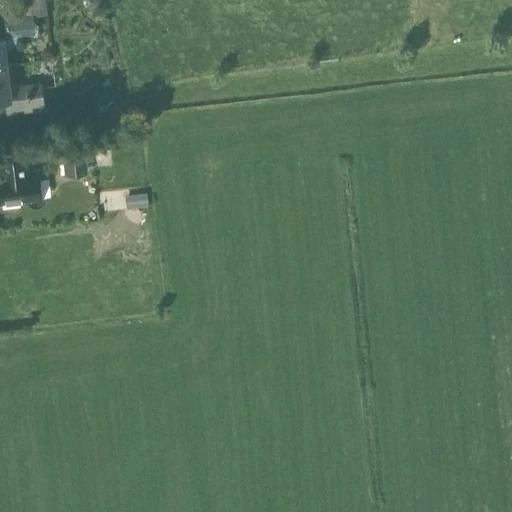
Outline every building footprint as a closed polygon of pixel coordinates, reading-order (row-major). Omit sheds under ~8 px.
[(20,0),(15,1),(17,18),(33,16),(31,0),(20,0)] [(6,20),(8,35),(0,36),(0,66),(7,66),(5,50),(10,49),(13,47),(17,42),(18,38),(18,34),(35,32),(33,16),(17,18),(6,20)] [(7,66),(0,66),(0,97),(6,97),(8,113),(44,108),(41,83),(10,87),(7,66)] [(115,106),(105,116),(115,126),(125,116),(115,106)] [(54,139),(57,163),(92,159),(89,135),(54,139)] [(0,202),(42,198),(39,170),(27,171),(25,154),(1,157),(3,174),(0,174),(0,202)]
